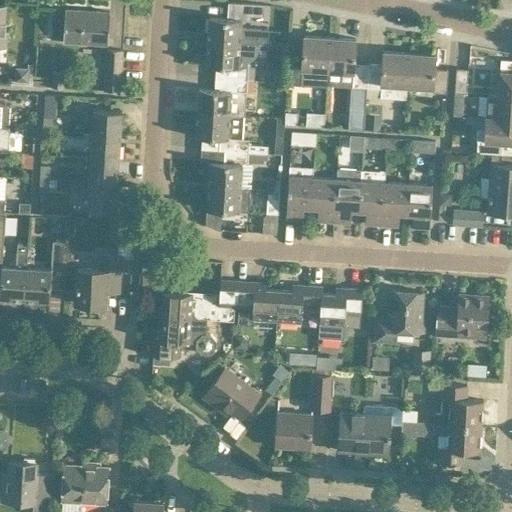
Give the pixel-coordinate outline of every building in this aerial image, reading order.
[(240,27),(240,19),(251,20),(251,15),(252,3),(228,2),(227,18),(209,17),(208,40),(259,43),(267,44),(268,28),(240,27)] [(65,9),(63,41),(108,44),(110,12),(65,9)] [(289,49),(287,79),(287,83),(326,85),(327,69),(330,37),(304,35),(303,50),(289,49)] [(352,86),(366,87),(367,87),(368,63),(354,63),(356,38),(330,37),(327,69),(353,71),(352,86)] [(216,77),(223,77),(246,79),(247,67),(248,61),(254,56),(255,54),(257,51),(259,45),(259,43),(208,40),(206,65),(217,65),(216,77)] [(95,77),(103,77),(104,45),(96,45),(95,77)] [(104,90),(120,91),(123,49),(106,48),(104,90)] [(368,63),(367,87),(380,88),(380,96),(406,98),(407,85),(409,52),(383,50),(382,64),(368,63)] [(435,54),(409,52),(407,85),(432,87),(432,91),(446,92),(448,69),(434,68),(435,54)] [(511,59),(501,59),(499,94),(511,94),(511,59)] [(10,78),(10,83),(31,84),(32,63),(28,63),(27,66),(15,66),(14,78),(10,78)] [(465,92),(466,93),(468,69),(456,68),(454,91),(465,92)] [(64,70),(51,70),(50,86),(63,86),(64,70)] [(245,92),(246,79),(223,77),(216,77),(215,89),(199,88),(197,112),(242,115),(242,114),(244,115),(245,92)] [(454,91),(453,115),(463,115),(465,92),(454,91)] [(488,93),(487,117),(511,118),(511,94),(499,94),(488,93)] [(57,95),(45,94),(44,102),(56,103),(57,95)] [(0,126),(9,128),(9,127),(7,127),(9,103),(0,102),(0,126)] [(94,108),(92,133),(120,134),(122,110),(94,108)] [(285,117),(284,123),(296,124),(297,112),(285,111),(285,117)] [(241,138),(242,115),(197,112),(196,136),(219,138),(219,150),(224,150),(248,152),(264,152),(268,153),(269,144),(249,143),(249,139),(241,138)] [(282,153),(284,123),(285,117),(277,116),(274,152),(282,153)] [(380,117),(366,116),(365,129),(379,129),(380,117)] [(52,118),(43,117),(42,130),(51,130),(52,118)] [(478,152),(481,152),(501,153),(502,142),(511,142),(511,118),(487,117),(486,117),(485,128),(477,127),(477,140),(478,140),(478,152)] [(0,150),(8,151),(9,128),(0,126),(0,150)] [(51,143),(51,130),(42,130),(41,142),(51,143)] [(314,144),(315,131),(291,130),(290,143),(314,144)] [(92,133),(91,157),(119,159),(120,134),(92,133)] [(362,146),(363,146),(364,135),(353,134),(352,148),(362,149),(362,146)] [(363,146),(386,148),(387,148),(388,136),(364,135),(363,146)] [(388,136),(387,148),(398,149),(399,137),(388,136)] [(423,139),(422,151),(434,152),(435,140),(423,139)] [(241,186),(242,163),(248,164),(248,162),(248,152),(224,150),(224,162),(210,161),(208,185),(241,186)] [(264,163),(264,152),(248,152),(248,162),(264,163)] [(31,167),(32,153),(21,153),(21,166),(31,167)] [(89,181),(117,183),(119,159),(91,157),(89,181)] [(511,164),(491,163),(488,193),(487,213),(511,214),(511,164)] [(40,165),(39,178),(48,178),(49,166),(40,165)] [(304,206),(311,206),(313,176),(312,176),(313,166),(289,165),(286,218),(303,219),(304,206)] [(334,221),(337,167),(336,167),(336,177),(313,176),(311,206),(318,207),(317,220),(334,221)] [(351,209),(358,210),(361,169),(337,167),(334,221),(350,222),(351,209)] [(365,223),(382,224),(385,181),(384,181),(384,170),(361,169),(358,210),(365,210),(365,223)] [(48,178),(39,178),(39,190),(48,191),(48,178)] [(88,205),(96,206),(116,207),(117,183),(89,181),(88,205)] [(399,212),(406,213),(408,182),(385,181),(382,224),(398,226),(399,212)] [(429,228),(431,208),(432,184),(408,182),(406,213),(413,213),(412,226),(429,228)] [(249,211),(250,187),(241,186),(208,185),(207,209),(249,211)] [(279,214),(281,189),(268,189),(266,213),(278,213),(279,214)] [(19,211),(29,212),(30,202),(19,201),(19,211)] [(482,225),(482,224),(483,211),(453,209),(452,223),(482,225)] [(65,289),(66,269),(68,242),(53,241),(51,269),(26,267),(24,299),(50,301),(50,288),(65,289)] [(0,284),(0,297),(24,299),(26,267),(25,267),(27,242),(17,242),(15,267),(1,266),(0,284)] [(119,291),(120,271),(131,272),(132,256),(121,255),(121,254),(101,253),(100,269),(78,268),(76,302),(106,304),(106,290),(119,291)] [(232,319),(234,307),(235,307),(237,280),(220,279),(220,292),(194,290),(194,293),(163,291),(162,305),(159,305),(159,310),(155,310),(155,316),(161,316),(163,316),(206,319),(206,318),(232,319)] [(252,324),(252,319),(277,320),(279,289),(265,288),(265,286),(260,285),(260,282),(237,280),(235,307),(238,307),(237,323),(252,324)] [(302,311),(320,312),(321,312),(322,292),(323,286),(298,284),(297,288),(293,287),(292,290),(279,289),(277,320),(301,322),(302,311)] [(342,338),(343,324),(360,325),(362,289),(341,287),(341,290),(336,290),(336,293),(322,292),(321,312),(320,312),(318,336),(342,338)] [(421,317),(422,311),(423,291),(391,289),(389,317),(376,316),(375,338),(397,339),(397,329),(423,331),(424,317),(421,317)] [(436,333),(450,334),(470,336),(471,327),(486,328),(488,295),(459,293),(458,306),(437,305),(436,325),(436,333)] [(154,334),(153,355),(179,357),(180,341),(191,342),(191,341),(195,341),(195,346),(201,353),(208,353),(215,347),(215,339),(210,333),(205,332),(206,319),(163,316),(161,316),(160,329),(158,329),(157,334),(154,334)] [(412,370),(428,371),(429,349),(413,348),(412,370)] [(316,355),(307,355),(307,366),(316,366),(316,355)] [(317,357),(317,367),(328,367),(328,357),(317,357)] [(467,363),(466,373),(485,374),(485,364),(467,363)] [(241,417),(253,401),(260,392),(225,366),(203,396),(220,408),(223,404),(241,417)] [(332,375),(331,375),(331,369),(313,368),(311,408),(330,409),(332,375)] [(271,394),(285,375),(278,370),(265,389),(271,394)] [(433,411),(432,422),(481,425),(483,399),(466,398),(467,385),(443,383),(441,412),(433,411)] [(389,452),(390,432),(391,423),(402,424),(402,414),(400,409),(398,406),(395,405),(365,403),(363,405),(363,413),(340,411),(339,425),(337,445),(360,447),(360,450),(389,452)] [(310,447),(311,427),(312,412),(277,410),(275,445),(310,447)] [(403,410),(402,420),(417,421),(417,411),(403,410)] [(402,420),(401,436),(416,437),(416,434),(417,421),(402,420)] [(432,422),(431,434),(448,435),(447,448),(439,448),(438,462),(462,463),(463,450),(479,451),(481,425),(432,422)] [(32,508),(49,509),(51,473),(36,472),(36,462),(10,461),(9,477),(3,477),(1,499),(21,500),(32,501),(32,508)] [(79,511),(80,501),(106,503),(108,466),(64,464),(61,511),(79,511)] [(135,499),(133,511),(162,511),(163,501),(135,499)]
